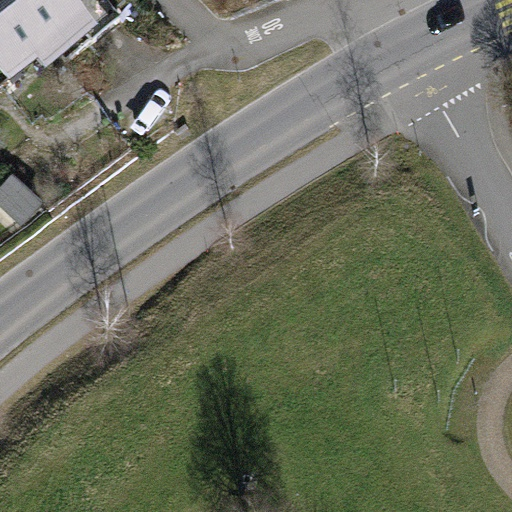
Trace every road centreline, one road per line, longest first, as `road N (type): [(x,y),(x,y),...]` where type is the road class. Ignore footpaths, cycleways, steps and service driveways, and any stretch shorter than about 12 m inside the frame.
road 1 (tertiary): [(411,53),(124,235),(0,331)]
road 2 (residential): [(411,53),(357,1),(230,42),(191,0)]
road 3 (residential): [(411,53),(511,222)]
